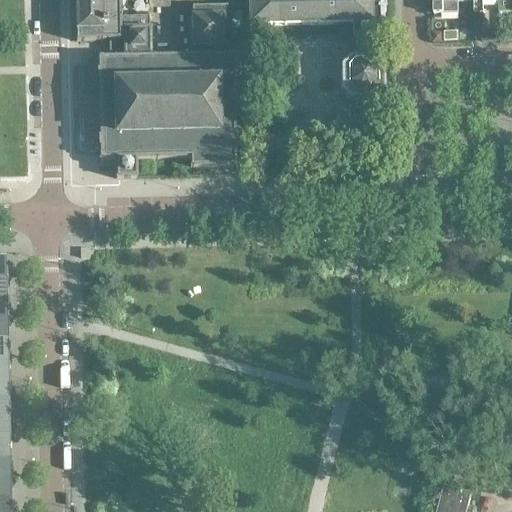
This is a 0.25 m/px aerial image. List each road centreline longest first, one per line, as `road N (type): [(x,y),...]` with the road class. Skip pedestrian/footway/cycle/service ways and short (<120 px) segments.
road 1 (residential): [(415,213),(46,218)]
road 2 (residential): [(52,511),(46,218)]
road 3 (residential): [(46,218),(46,0)]
road 4 (residential): [(415,213),(417,64)]
